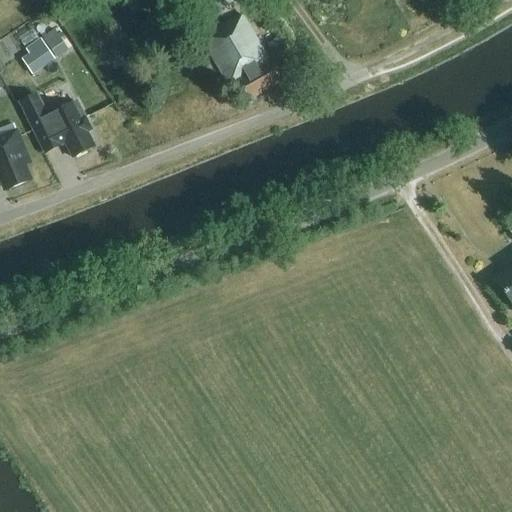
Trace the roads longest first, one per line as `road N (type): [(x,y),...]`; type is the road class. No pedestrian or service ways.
road 1 (unclassified): [(0,330),(258,238),(511,123)]
road 2 (unclassified): [(0,219),(360,78)]
road 3 (track): [(399,179),(511,354)]
road 4 (track): [(360,78),(505,0)]
